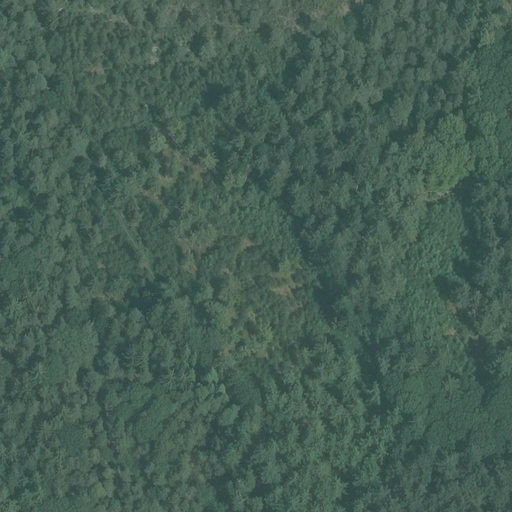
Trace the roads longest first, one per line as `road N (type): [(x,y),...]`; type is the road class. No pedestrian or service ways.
road 1 (track): [(292,511),(52,98)]
road 2 (track): [(52,98),(117,511)]
